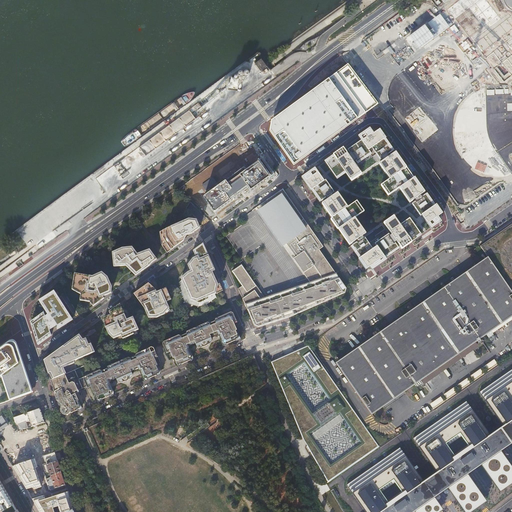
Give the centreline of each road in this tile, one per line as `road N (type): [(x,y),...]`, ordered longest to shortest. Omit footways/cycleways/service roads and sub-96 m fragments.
road 1 (residential): [(56,429),(253,342)]
road 2 (residential): [(204,235),(32,358)]
road 3 (primary): [(252,125),(313,67),(406,0)]
road 4 (primary): [(129,205),(0,288)]
road 5 (unknown): [(370,120),(345,90),(306,111),(293,130),(306,165)]
road 6 (residential): [(377,120),(444,204),(452,237)]
road 7 (residential): [(367,289),(288,176)]
road 8 (residential): [(253,342),(367,289)]
road 9 (primary): [(0,301),(97,228)]
